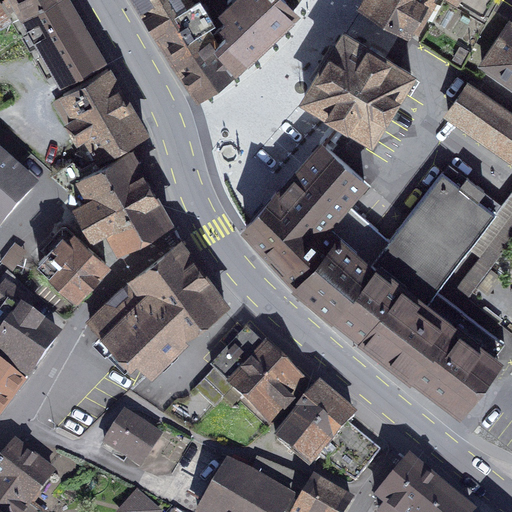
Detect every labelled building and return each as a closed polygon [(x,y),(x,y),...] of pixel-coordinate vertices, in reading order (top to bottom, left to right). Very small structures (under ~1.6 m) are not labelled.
[(50,0),(16,0),(24,15),(50,0)] [(68,0),(50,0),(24,15),(42,49),(83,25),(68,0)] [(153,0),(141,7),(174,61),(210,37),(205,27),(213,22),(200,0),(191,4),(187,0),(153,0)] [(297,6),(289,0),(236,0),(224,12),(230,20),(210,37),(233,72),(279,29),(297,6)] [(428,0),(365,0),(361,7),(407,35),(428,0)] [(457,0),(484,16),(492,0),(457,0)] [(511,24),(510,23),(482,64),(511,84),(511,24)] [(62,82),(102,59),(83,25),(42,49),(62,82)] [(358,37),(343,28),(321,64),(299,100),(373,144),(407,89),(417,73),(358,37)] [(174,61),(199,97),(233,72),(210,37),(174,61)] [(148,133),(108,68),(55,99),(78,140),(87,136),(100,157),(128,145),(148,133)] [(511,114),(468,84),(449,112),(511,156),(511,114)] [(87,198),(72,206),(81,223),(152,184),(128,145),(100,157),(103,162),(75,180),(87,198)] [(324,145),(292,179),(333,216),(346,202),(365,180),(324,145)] [(0,225),(33,189),(0,160),(0,225)] [(389,238),(334,312),(408,371),(414,376),(416,374),(461,409),(499,360),(495,356),(505,344),(436,290),(495,213),(443,172),(408,216),(389,238)] [(277,261),(310,223),(319,231),(333,216),(292,179),(279,194),(276,193),(270,199),(246,227),(271,254),(277,261)] [(174,222),(152,184),(81,223),(92,240),(106,234),(118,253),(174,222)] [(334,312),(389,238),(346,202),(333,216),(319,231),(310,223),(277,261),(297,283),(334,312)] [(75,296),(105,264),(70,231),(40,263),(75,296)] [(190,340),(186,337),(232,304),(205,271),(180,238),(170,247),(127,280),(86,321),(100,336),(93,343),(105,356),(108,352),(125,369),(130,365),(132,366),(138,361),(153,377),(190,340)] [(14,273),(30,257),(18,246),(3,262),(14,273)] [(479,258),(458,285),(471,294),(491,267),(479,258)] [(0,364),(28,384),(58,338),(21,311),(33,294),(7,273),(0,281),(0,289),(1,291),(0,292),(0,314),(1,314),(0,315),(0,364)] [(255,340),(248,332),(214,367),(194,389),(215,409),(235,389),(273,425),(308,389),(255,340)] [(0,421),(28,384),(0,364),(0,421)] [(312,470),(323,456),(349,424),(355,416),(320,386),(278,439),(295,454),(312,470)] [(163,435),(125,410),(102,444),(141,470),(163,435)] [(381,451),(349,424),(323,456),(356,481),(381,451)] [(57,473),(15,440),(0,459),(0,511),(46,511),(47,511),(35,504),(57,473)] [(253,476),(228,464),(200,511),(294,511),(314,479),(258,460),(253,476)] [(415,511),(439,485),(410,460),(378,499),(386,504),(380,511),(415,511)] [(344,511),(352,501),(314,479),(294,511),(344,511)] [(471,511),(439,485),(415,511),(471,511)] [(163,511),(136,489),(117,511),(163,511)]
